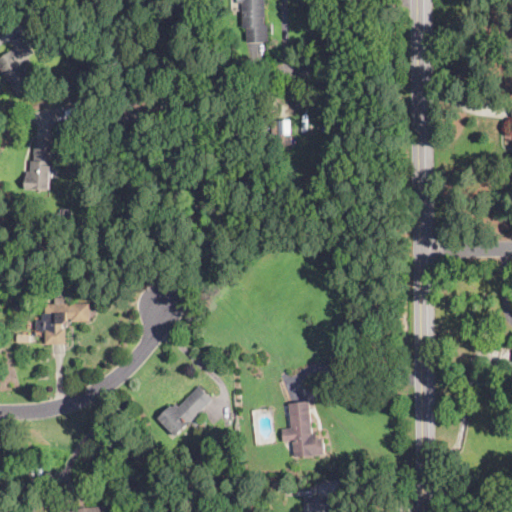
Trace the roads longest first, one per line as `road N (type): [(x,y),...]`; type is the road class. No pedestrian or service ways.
road 1 (tertiary): [(426,511),(421,251)]
road 2 (tertiary): [(421,251),(420,0)]
road 3 (residential): [(0,414),(49,411),(114,382),(154,342),(164,308)]
